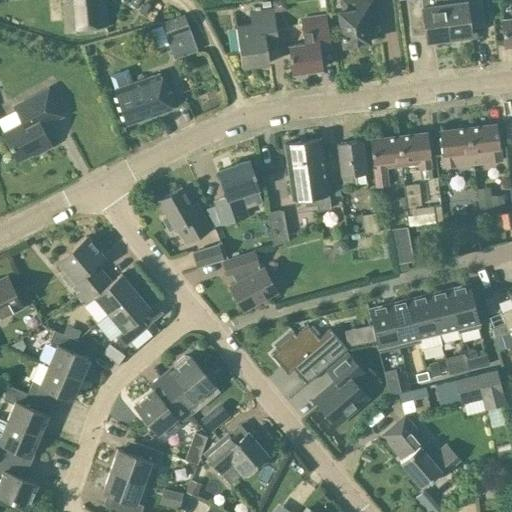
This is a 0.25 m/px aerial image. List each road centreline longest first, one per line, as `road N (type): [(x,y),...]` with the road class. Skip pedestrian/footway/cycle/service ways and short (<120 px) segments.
road 1 (tertiary): [(99,181),(296,103),(511,75)]
road 2 (residential): [(365,511),(196,312)]
road 3 (residential): [(76,511),(78,478),(121,376),(196,312)]
road 4 (residential): [(196,312),(99,181)]
